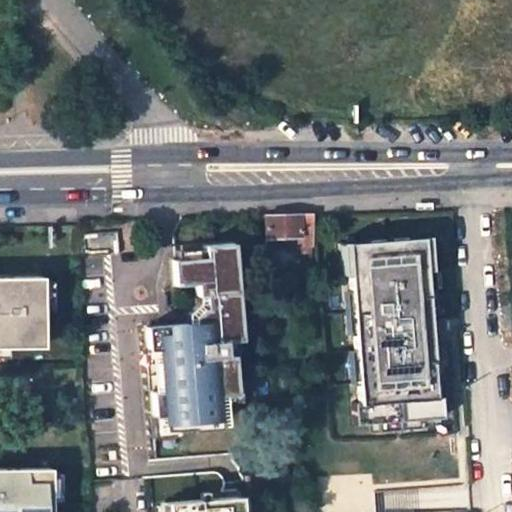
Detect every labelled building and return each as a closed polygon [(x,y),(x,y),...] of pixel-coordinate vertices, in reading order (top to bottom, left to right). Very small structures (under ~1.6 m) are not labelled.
[(265,215),(265,245),(285,245),(285,237),(296,237),(297,244),(300,244),(301,252),(313,251),(311,234),(309,212),(288,214),(265,215)] [(353,423),(440,417),(438,396),(433,397),(431,377),(429,341),(427,320),(425,290),(423,269),(429,268),(427,236),(339,242),(342,276),(348,275),(357,402),(352,402),(353,423)] [(285,245),(297,244),(296,237),(285,237),(285,245)] [(215,425),(213,394),(234,393),(231,357),(226,358),(225,339),(238,338),(231,241),(202,244),(203,255),(170,257),(171,283),(194,280),(195,294),(202,293),(203,306),(200,307),(191,315),(192,321),(167,323),(143,325),(145,348),(154,347),(157,390),(148,390),(150,415),(159,414),(160,429),(215,425)] [(0,345),(41,345),(40,275),(0,275),(0,345)] [(425,290),(427,320),(433,319),(431,290),(425,290)] [(429,341),(431,377),(437,376),(435,341),(429,341)] [(292,387),(291,376),(282,377),(273,377),(274,389),(292,387)] [(0,511),(48,511),(48,467),(0,467),(0,511)] [(234,511),(233,496),(163,502),(163,511),(234,511)]
